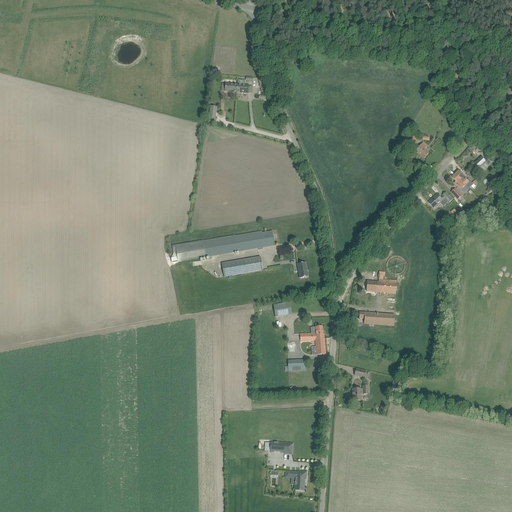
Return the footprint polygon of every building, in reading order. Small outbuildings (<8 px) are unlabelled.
[(225,94),(237,94),(237,86),(222,85),(222,93),(225,93),(225,94)] [(237,86),(237,94),(248,94),(248,93),(252,93),(252,87),(249,87),(249,86),(237,86)] [(452,93),(450,92),(442,89),(440,94),(451,98),(452,93)] [(410,134),(406,139),(404,137),(402,140),(410,147),(416,140),(410,134)] [(415,152),(420,156),(424,159),(429,153),(425,149),(427,146),(422,142),(415,152)] [(475,163),(479,168),(487,161),(483,156),(475,163)] [(460,172),(456,175),(466,186),(469,189),(474,185),(469,179),(469,180),(468,181),(460,172)] [(466,186),(456,175),(453,178),(457,182),(455,183),(461,190),(466,186)] [(452,193),(458,200),(462,197),(456,189),(452,193)] [(429,203),(434,209),(437,206),(438,206),(446,199),(449,203),(453,200),(446,193),(443,196),(441,198),(438,195),(429,203)] [(259,234),(258,232),(228,237),(228,236),(172,246),(175,258),(171,259),(172,263),(175,262),(200,258),(268,247),(275,245),(272,231),(259,234)] [(260,257),(255,258),(222,264),(224,277),(263,270),(260,257)] [(297,264),(300,279),(309,277),(306,263),(297,264)] [(367,292),(395,293),(396,281),(383,280),(383,276),(384,276),(385,272),(380,272),(379,282),(367,281),(367,292)] [(286,309),(290,309),(290,302),(273,305),(275,318),(287,316),(286,309)] [(364,324),(394,326),(395,315),(360,312),(359,318),(365,318),(364,324)] [(313,341),(316,340),(316,339),(325,338),(324,335),(323,335),(323,327),(316,327),(316,333),(300,334),(300,342),(313,341)] [(316,340),(317,355),(326,355),(325,338),(316,339),(316,340)] [(288,361),(288,367),(285,367),(285,371),(305,371),(305,361),(288,361)] [(356,369),(355,376),(364,378),(366,371),(356,369)] [(353,401),(362,401),(361,394),(362,394),(362,395),(368,395),(368,391),(368,386),(363,386),(363,390),(361,390),(361,389),(353,389),(353,401)] [(266,443),(265,451),(271,451),(270,452),(285,453),(285,454),(292,454),(293,444),(271,442),(271,443),(266,443)] [(295,484),(295,490),(304,491),(305,479),(306,479),(306,472),(301,472),(301,473),(296,472),(296,473),(286,472),(286,478),(296,479),(295,482),(295,484)]
